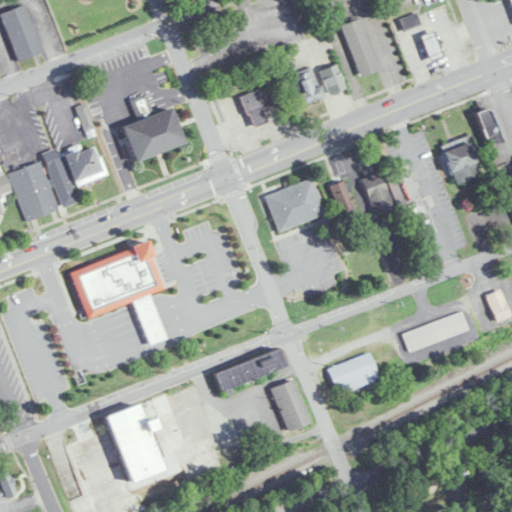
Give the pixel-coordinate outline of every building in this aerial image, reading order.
[(25,6),(0,14),(0,16),(16,63),(41,54),(25,6)] [(420,25),(416,14),(400,20),(403,31),(420,25)] [(377,72),(359,19),(341,25),(359,78),(377,72)] [(420,37),(430,62),(443,57),(433,32),(420,37)] [(329,96),(345,90),(336,65),(319,71),(329,96)] [(291,75),(300,106),(322,100),(313,69),(291,75)] [(276,104),(269,85),(240,96),(252,127),(262,123),(257,111),(276,104)] [(183,146),(171,109),(150,116),(143,97),(134,100),(141,121),(122,128),(134,163),(183,146)] [(503,142),(489,109),(475,115),(489,148),(503,142)] [(440,148),(455,185),(481,174),(467,138),(440,148)] [(106,177),(96,146),(64,156),(74,187),(106,177)] [(9,173),(24,221),(75,205),(57,149),(40,154),(42,162),(9,173)] [(400,215),(422,206),(407,169),(386,177),(400,215)] [(375,218),(394,210),(379,173),(360,181),(375,218)] [(265,195),(276,231),(324,216),(313,180),(265,195)] [(354,208),(345,182),(330,187),(338,213),(354,208)] [(149,245),(70,273),(86,319),(133,303),(149,297),(165,292),(149,245)] [(486,295),(496,322),(510,316),(500,290),(486,295)] [(149,297),(161,326),(166,339),(150,345),(145,331),(133,303),(149,297)] [(402,334),(408,352),(468,330),(461,312),(402,334)] [(284,367),(277,349),(213,373),(220,391),(284,367)] [(380,380),(370,353),(327,369),(337,396),(380,380)] [(293,380),(270,388),(286,431),(309,422),(293,380)] [(69,444),(84,494),(70,498),(74,511),(93,511),(94,511),(93,511),(141,511),(131,479),(192,460),(170,392),(104,414),(109,431),(69,444)] [(0,499),(15,494),(5,470),(0,471),(0,499)]
